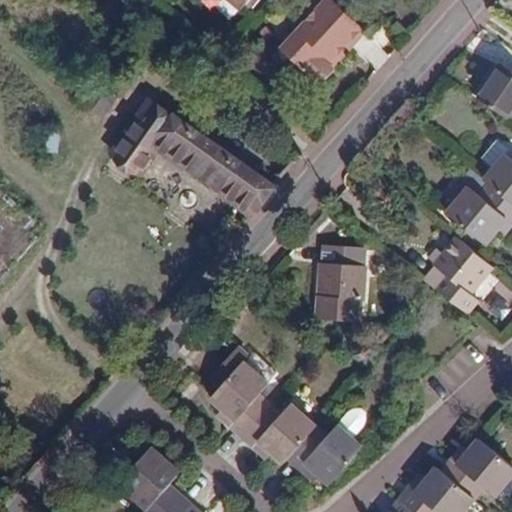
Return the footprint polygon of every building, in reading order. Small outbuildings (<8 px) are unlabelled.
[(236,0),(247,8),(253,0),(236,0)] [(377,39),(341,4),(291,57),(328,91),(332,87),(333,89),(344,77),(343,76),(346,72),(342,68),(348,63),(351,66),(377,39)] [(511,110),(511,74),(499,65),(477,97),(507,118),(511,110)] [(105,115),(117,98),(92,79),(79,96),(105,115)] [(159,142),(254,210),(275,185),(155,101),(117,156),(139,171),(159,142)] [(511,159),(504,153),(481,180),(488,185),(511,205),(511,159)] [(511,224),(511,205),(488,185),(479,196),(507,219),(511,224)] [(495,233),(507,219),(479,196),(468,187),(447,213),(485,244),(495,233)] [(495,233),(501,238),(511,224),(507,219),(495,233)] [(0,273),(20,253),(0,234),(0,273)] [(421,276),(464,315),(500,276),(457,237),(421,276)] [(340,264),(320,263),(316,319),(342,321),(359,322),(364,251),(341,249),(340,264)] [(242,361),(248,354),(238,346),(209,379),(219,387),(242,361)] [(242,361),(219,387),(216,391),(210,398),(221,408),(234,420),(258,393),(267,383),(242,361)] [(234,420),(230,426),(241,436),(269,404),(258,393),(234,420)] [(271,452),(282,462),(287,457),(315,425),(291,403),(281,414),(258,440),(271,452)] [(269,404),(241,436),(252,446),(258,440),(281,414),(269,404)] [(221,408),(216,414),(230,426),(234,420),(221,408)] [(363,446),(337,424),(326,435),(303,462),(317,473),(329,484),(363,446)] [(315,425),(287,457),(298,467),(303,462),(326,435),(315,425)] [(511,467),(477,439),(467,451),(456,464),(483,486),(495,496),(511,474),(511,467)] [(252,446),(265,459),(271,452),(258,440),(252,446)] [(151,446),(117,483),(145,508),(147,510),(164,491),(169,484),(180,472),(151,446)] [(467,451),(461,447),(450,460),(456,464),(467,451)] [(456,464),(450,460),(440,471),(473,498),(483,486),(456,464)] [(298,467),(312,480),(317,473),(303,462),(298,467)] [(461,511),(473,498),(440,471),(436,467),(425,479),(413,493),(436,511),(461,511)] [(425,479),(419,474),(408,489),(413,493),(425,479)] [(164,491),(173,499),(179,492),(169,484),(164,491)] [(436,511),(413,493),(408,489),(398,500),(413,511),(436,511)] [(141,511),(183,511),(191,503),(179,492),(173,499),(164,491),(147,510),(145,508),(141,511)] [(413,511),(398,500),(389,511),(390,511),(413,511)] [(183,511),(200,511),(191,503),(183,511)]
